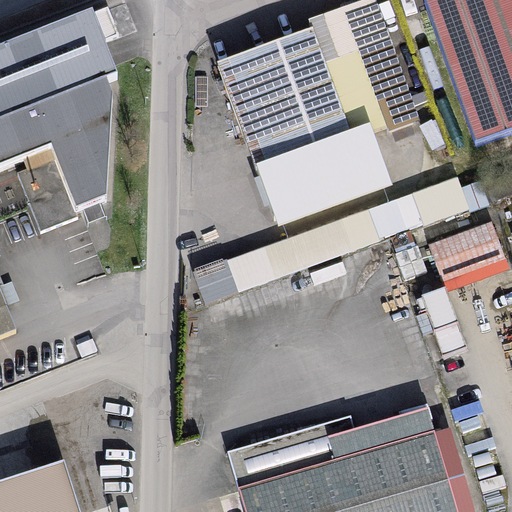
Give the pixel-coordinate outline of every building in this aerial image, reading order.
[(310,30),(217,64),(278,233),(390,189),(372,139),(425,121),(377,0),(365,0),(308,20),(310,30)] [(511,130),(511,0),(424,0),(477,144),(511,130)] [(0,163),(50,144),(77,206),(106,195),(111,91),(104,77),(116,72),(91,9),(0,45),(0,334),(15,328),(0,288),(0,163)] [(74,220),(51,162),(17,176),(40,234),(74,220)] [(459,177),(228,263),(237,290),(470,205),(464,189),(459,177)] [(490,226),(431,246),(446,287),(505,266),(490,226)] [(445,289),(422,297),(442,355),(465,347),(445,289)] [(351,419),(229,456),(244,511),(456,511),(428,408),(354,432),(351,419)] [(0,482),(0,511),(80,511),(63,461),(0,482)]
